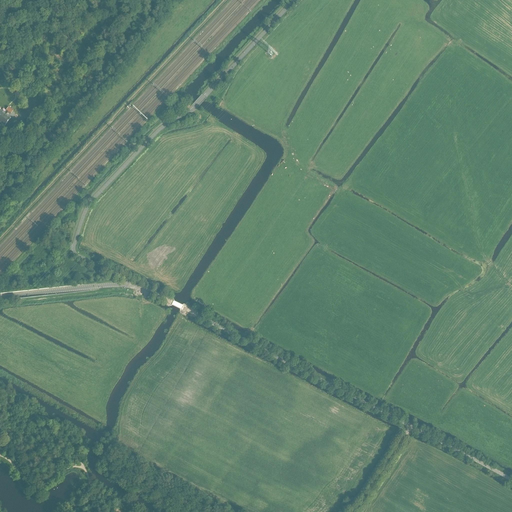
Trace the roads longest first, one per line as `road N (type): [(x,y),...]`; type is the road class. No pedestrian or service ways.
road 1 (unclassified): [(511,480),(127,285)]
road 2 (track): [(0,241),(227,0)]
road 3 (unclassified): [(0,297),(127,285)]
